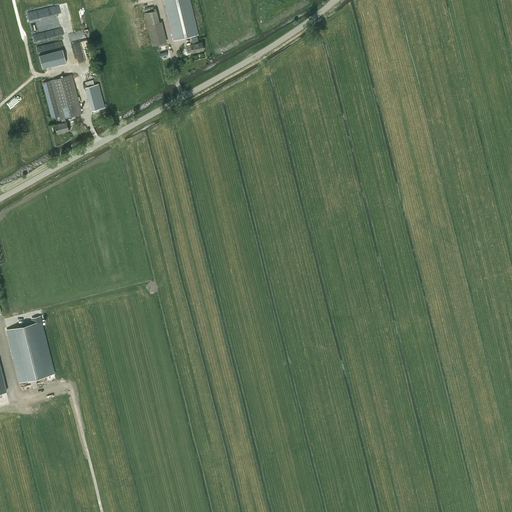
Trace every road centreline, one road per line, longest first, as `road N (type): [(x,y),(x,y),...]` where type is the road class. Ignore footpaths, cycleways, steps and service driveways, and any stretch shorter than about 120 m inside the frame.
road 1 (unclassified): [(0,199),(216,80),(336,0)]
road 2 (track): [(49,305),(101,511)]
road 3 (track): [(79,68),(34,72),(13,0)]
